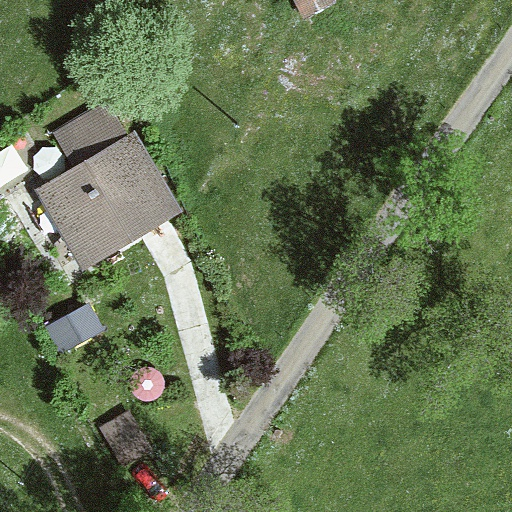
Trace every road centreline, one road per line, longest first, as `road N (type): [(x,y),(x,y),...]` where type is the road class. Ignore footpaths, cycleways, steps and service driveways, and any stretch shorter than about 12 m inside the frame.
road 1 (unclassified): [(202,511),(511,55)]
road 2 (track): [(81,511),(0,421)]
